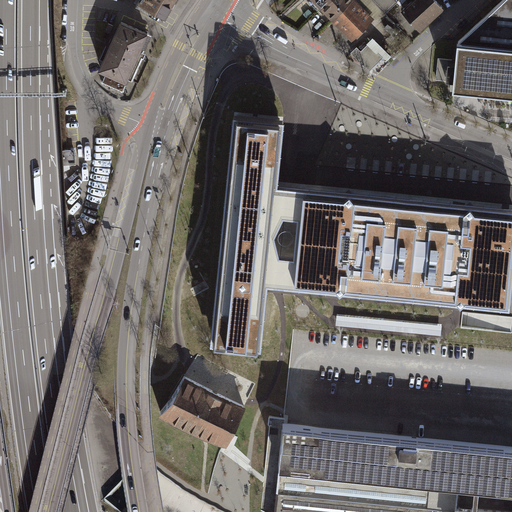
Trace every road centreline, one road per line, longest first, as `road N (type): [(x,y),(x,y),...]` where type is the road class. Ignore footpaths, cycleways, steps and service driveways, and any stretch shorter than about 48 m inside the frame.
road 1 (motorway): [(75,511),(42,256),(35,0)]
road 2 (motorway): [(2,0),(6,214),(41,511)]
road 3 (primary): [(156,127),(137,169),(48,511)]
road 4 (primary): [(139,511),(127,359),(156,127)]
road 5 (residential): [(156,127),(103,106),(81,85),(71,59),(73,0)]
road 6 (tertiary): [(386,97),(511,148)]
road 7 (residential): [(386,97),(395,74),(473,0)]
road 8 (tertiary): [(322,70),(208,10)]
road 9 (primary): [(156,127),(208,10)]
